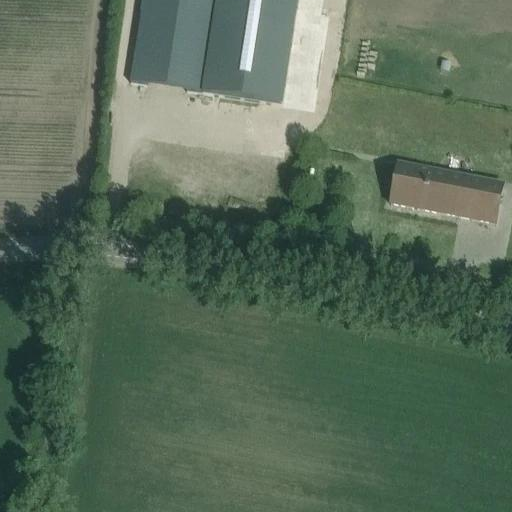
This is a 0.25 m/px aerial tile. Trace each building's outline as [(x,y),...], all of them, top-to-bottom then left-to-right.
[(143,0),(131,86),(276,108),(290,14),(291,0),(143,0)] [(495,227),(503,188),(397,167),(389,206),(495,227)] [(228,203),(240,203),(242,179),(230,178),(228,203)] [(160,204),(184,208),(187,188),(163,184),(160,204)] [(256,189),(260,211),(270,209),(267,187),(256,189)]
